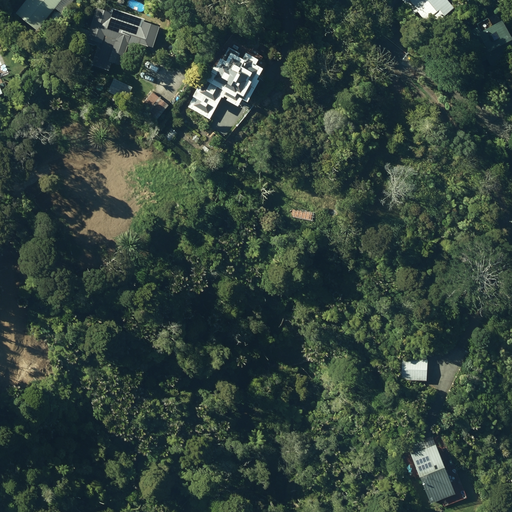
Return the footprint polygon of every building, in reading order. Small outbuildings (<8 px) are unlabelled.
[(63,0),(26,0),(16,13),(39,31),(63,0)] [(432,17),(438,24),(457,7),(450,0),(403,0),(416,14),(419,12),(427,22),(432,17)] [(488,0),(482,3),(486,9),(494,5),(491,0),(488,0)] [(110,60),(124,64),(130,45),(139,48),(146,27),(113,16),(114,12),(98,7),(88,39),(104,44),(106,36),(117,39),(110,60)] [(472,29),(488,59),(502,51),(496,41),(506,36),(495,17),(472,29)] [(196,96),(190,106),(209,116),(223,92),(238,100),(241,94),(244,95),(247,97),(259,75),(256,74),(262,63),(256,60),(258,56),(246,49),(243,55),(241,54),(237,52),(230,48),(226,57),(219,54),(204,82),(200,80),(192,94),(196,96)] [(139,109),(155,123),(169,105),(153,91),(139,109)] [(164,135),(170,141),(177,133),(171,127),(164,135)] [(74,197),(91,240),(128,224),(123,211),(115,214),(103,186),(74,197)] [(315,209),(292,204),(289,219),(313,223),(315,209)] [(20,303),(0,305),(0,387),(25,383),(24,374),(43,370),(42,364),(48,363),(45,347),(21,350),(20,342),(26,341),(20,303)] [(404,379),(428,380),(429,359),(428,359),(428,352),(419,352),(419,359),(405,358),(404,379)] [(411,443),(434,501),(458,491),(438,442),(428,446),(425,438),(411,443)]
